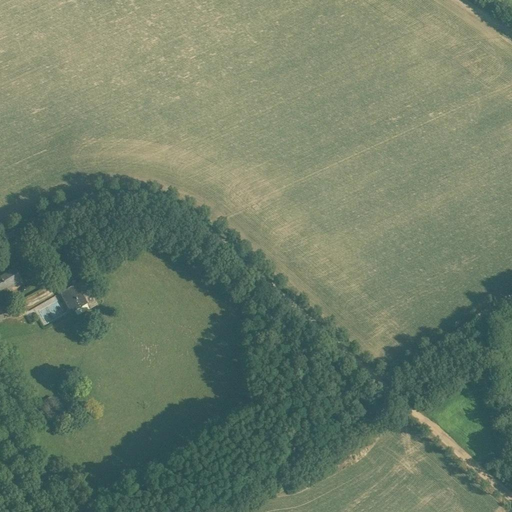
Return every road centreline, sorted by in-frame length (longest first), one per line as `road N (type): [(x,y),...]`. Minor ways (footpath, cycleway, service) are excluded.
road 1 (unclassified): [(511,491),(200,217),(119,195),(87,196),(0,238)]
road 2 (track): [(511,299),(385,380)]
